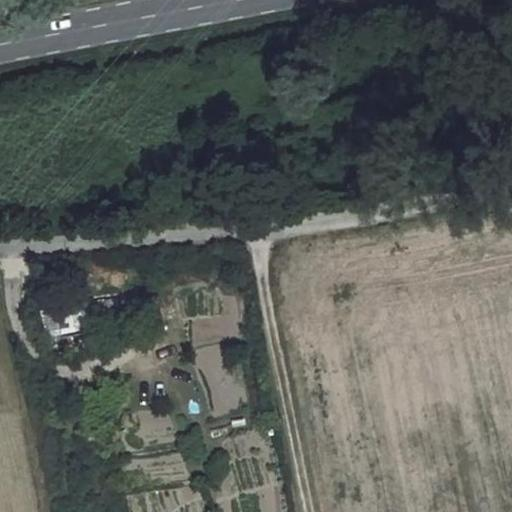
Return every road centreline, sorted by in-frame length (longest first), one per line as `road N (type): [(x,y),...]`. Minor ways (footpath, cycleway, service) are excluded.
road 1 (unclassified): [(511,180),(251,230),(0,247)]
road 2 (primary): [(235,0),(0,43)]
